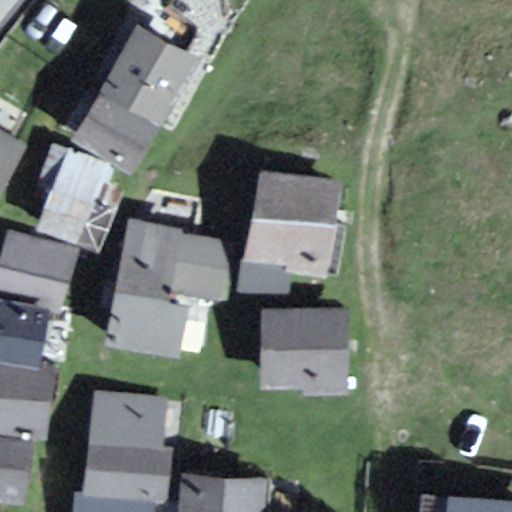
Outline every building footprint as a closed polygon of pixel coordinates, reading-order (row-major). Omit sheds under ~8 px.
[(116,10),(62,112),(137,152),(191,50),(116,10)] [(0,174),(14,150),(0,141),(0,174)] [(96,168),(40,155),(25,218),(82,230),(96,168)] [(330,181),(236,169),(226,251),(321,262),(330,181)] [(218,247),(127,229),(104,344),(164,356),(176,301),(205,307),(218,247)] [(65,241),(0,235),(0,305),(37,308),(61,308),(65,241)] [(0,305),(0,369),(36,372),(37,308),(0,305)] [(352,311),(257,308),(255,396),(349,398),(352,311)] [(0,369),(0,443),(17,445),(39,444),(36,372),(0,369)] [(143,511),(160,399),(84,387),(64,511),(143,511)] [(0,506),(17,508),(17,445),(0,443),(0,506)] [(243,511),(243,477),(164,477),(164,511),(243,511)] [(511,511),(511,499),(425,490),(422,511),(511,511)]
